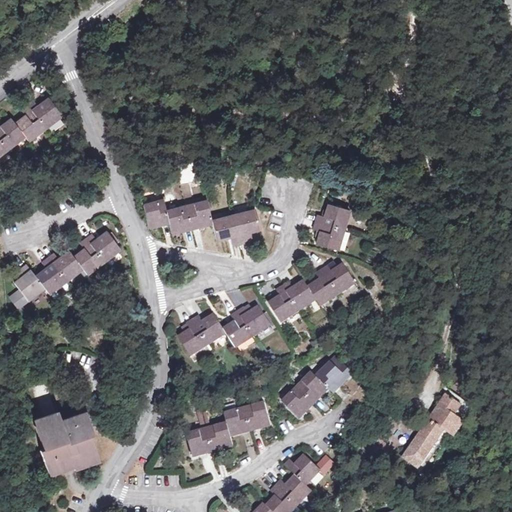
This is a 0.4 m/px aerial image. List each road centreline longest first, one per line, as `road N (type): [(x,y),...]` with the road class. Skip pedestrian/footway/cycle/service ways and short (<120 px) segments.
road 1 (track): [(411,430),(455,287),(450,243),(401,100)]
road 2 (track): [(82,81),(213,117),(374,120),(401,100)]
road 3 (residential): [(139,246),(82,81),(60,42)]
road 4 (residential): [(101,491),(159,377),(152,296)]
road 5 (residential): [(322,431),(195,497)]
